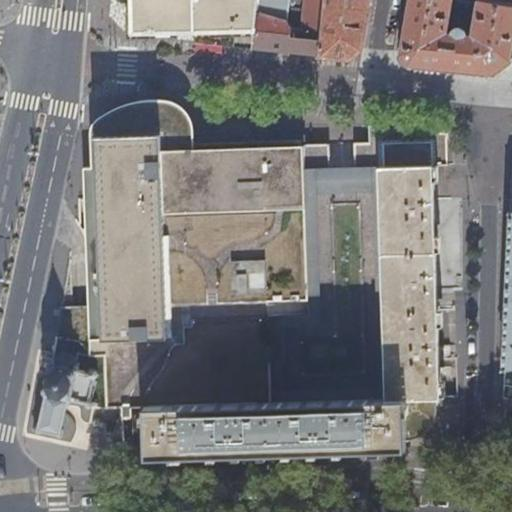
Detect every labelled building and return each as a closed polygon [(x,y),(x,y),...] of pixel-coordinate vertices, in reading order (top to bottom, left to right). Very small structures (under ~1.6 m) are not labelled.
[(251,46),(255,12),(251,11),(251,0),(128,0),(129,30),(189,29),(189,40),(193,41),(204,42),(232,45),(251,46)] [(255,12),(251,46),(286,50),(319,53),(323,0),(251,0),(251,11),(255,12)] [(323,0),(319,53),(346,56),(357,48),(365,0),(323,0)] [(509,55),(511,37),(511,1),(503,0),(473,0),(469,31),(466,30),(465,28),(465,27),(464,25),(463,24),(462,23),(461,22),(459,22),(458,22),(456,22),(455,22),(453,22),(452,23),(451,24),(450,25),(449,27),(449,28),(445,27),(449,0),(405,0),(397,51),(406,63),(417,64),(488,70),(501,63),(509,55)] [(162,452),(207,451),(207,457),(242,456),(242,449),(281,448),(307,447),(342,446),(376,445),(404,444),(404,436),(412,434),(419,431),(425,427),(429,422),(434,412),(436,403),(436,393),(440,393),(433,162),(446,162),(445,129),(392,123),(366,121),(367,137),(331,139),(323,139),(277,141),(223,144),(193,145),(190,123),(189,117),(186,112),(182,107),(178,103),(172,100),(166,98),(157,96),(145,96),(137,97),(128,98),(117,102),(90,125),(89,128),(88,129),(88,131),(90,164),(81,164),(81,173),(88,354),(103,354),(106,406),(146,405),(148,453),(162,452)] [(39,430),(54,433),(68,435),(74,397),(93,403),(93,374),(96,370),(94,367),(90,367),(86,371),(83,370),(83,369),(79,368),(80,362),(76,361),(73,356),(69,353),(65,352),(58,353),(54,356),(51,355),(39,430)]
